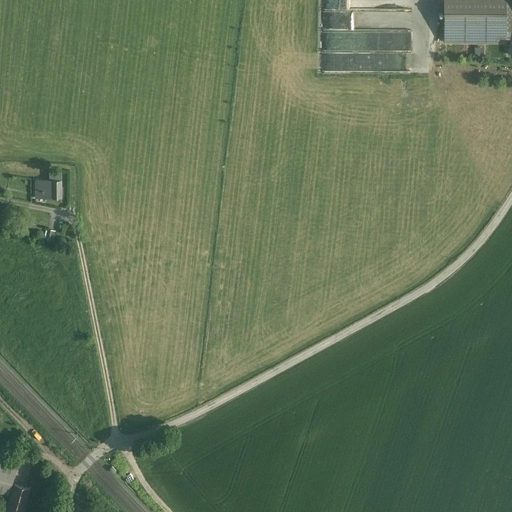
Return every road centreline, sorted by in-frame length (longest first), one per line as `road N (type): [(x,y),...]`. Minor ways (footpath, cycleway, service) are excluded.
road 1 (residential): [(65,511),(76,473),(102,448),(184,421),(431,283),(479,244),(511,193)]
road 2 (track): [(72,217),(115,428),(144,484),(170,511)]
